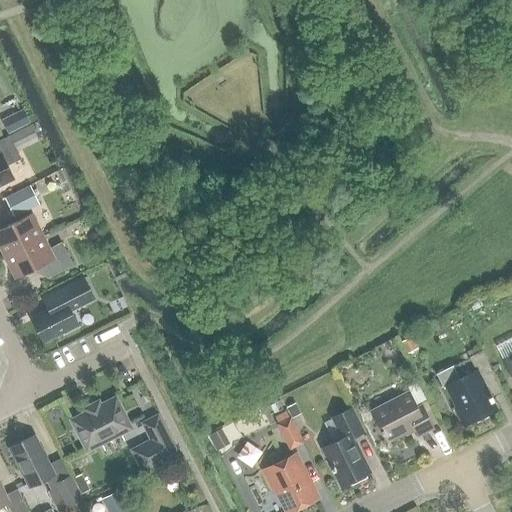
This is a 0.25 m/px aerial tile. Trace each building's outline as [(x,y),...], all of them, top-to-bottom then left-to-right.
[(0,120),(7,134),(30,122),(23,108),(0,120)] [(30,124),(9,135),(0,139),(0,184),(12,178),(3,160),(18,153),(14,147),(36,136),(30,124)] [(4,198),(14,217),(39,204),(29,185),(4,198)] [(0,229),(0,247),(4,255),(42,236),(31,214),(0,229)] [(42,236),(4,255),(15,277),(41,264),(47,277),(72,265),(61,242),(48,249),(42,236)] [(42,298),(47,309),(31,318),(43,341),(62,332),(64,335),(79,327),(70,310),(93,298),(83,278),(42,298)] [(511,336),(495,345),(503,361),(511,378),(511,336)] [(460,379),(453,366),(436,375),(443,390),(447,389),(456,408),(459,407),(468,424),(496,410),(480,379),(493,373),(483,351),(470,358),(477,371),(460,379)] [(409,392),(370,411),(380,430),(379,430),(381,434),(382,434),(386,443),(413,429),(417,437),(433,428),(422,406),(417,408),(415,404),(409,392)] [(79,440),(82,441),(86,449),(129,427),(114,399),(72,420),(76,428),(75,431),(79,440)] [(293,405),(286,407),(290,417),(296,415),(293,405)] [(350,408),(323,422),(333,442),(321,448),(340,486),(368,472),(351,437),(362,431),(350,408)] [(128,450),(141,475),(179,455),(157,413),(139,422),(148,439),(128,450)] [(276,424),(289,449),(301,442),(289,418),(276,424)] [(221,429),(208,436),(216,451),(229,444),(221,429)] [(9,447),(28,487),(53,474),(34,435),(9,447)] [(285,511),(287,511),(315,498),(294,455),(262,471),(271,488),(274,486),(287,511),(285,511)] [(82,474),(72,479),(80,495),(90,490),(82,474)] [(54,483),(68,511),(82,504),(67,476),(54,483)] [(0,505),(4,504),(7,511),(27,511),(19,495),(16,489),(5,494),(0,483),(0,505)] [(126,511),(116,492),(101,499),(108,511),(126,511)]
